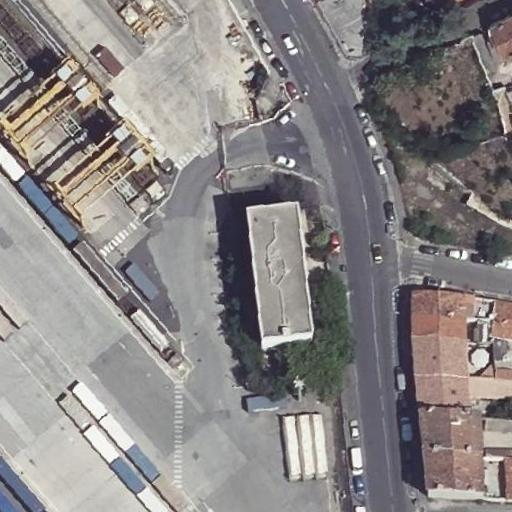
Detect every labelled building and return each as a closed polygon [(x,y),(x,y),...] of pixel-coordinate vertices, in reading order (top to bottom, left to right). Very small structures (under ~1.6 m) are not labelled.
[(360,0),(317,0),(345,47),(377,29),(360,0)] [(511,13),(490,24),(494,33),(498,31),(507,54),(511,51),(511,13)] [(502,55),(507,54),(498,31),(494,33),(502,55)] [(228,89),(208,106),(222,121),(241,104),(228,89)] [(480,118),(484,141),(505,135),(502,113),(480,118)] [(312,342),(299,213),(250,217),(264,347),(312,342)] [(413,293),(413,318),(464,319),(462,298),(413,293)] [(462,298),(464,319),(493,321),(494,303),(462,298)] [(511,307),(494,303),(493,321),(493,338),(511,340),(511,307)] [(464,319),(413,318),(414,341),(466,342),(464,319)] [(493,321),(464,319),(466,342),(484,343),(494,344),(493,338),(493,321)] [(511,340),(493,338),(494,344),(495,357),(496,381),(511,381),(511,340)] [(466,342),(414,341),(416,379),(468,380),(466,342)] [(484,343),(466,342),(468,380),(486,381),(485,357),(484,343)] [(495,357),(494,344),(484,343),(485,357),(495,357)] [(486,381),(496,381),(495,357),(485,357),(486,381)] [(468,380),(416,379),(420,414),(470,417),(470,395),(468,380)] [(486,381),(468,380),(470,395),(511,397),(511,381),(496,381),(486,381)] [(470,417),(420,414),(423,454),(482,457),(481,417),(470,417)] [(508,459),(511,459),(511,451),(493,450),(493,458),(508,459)] [(482,457),(423,454),(428,495),(485,498),(485,491),(482,457)] [(500,491),(485,491),(485,498),(500,499),(500,491)]
